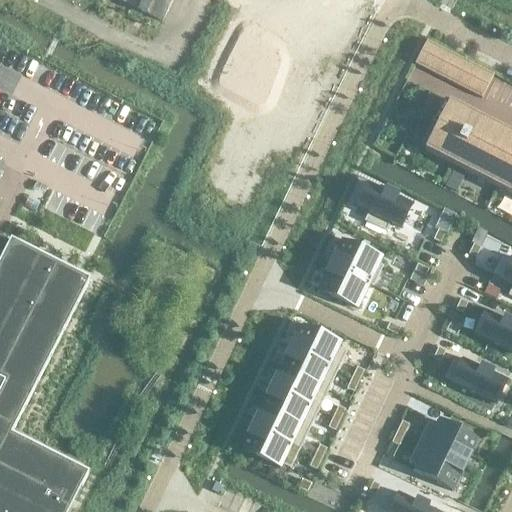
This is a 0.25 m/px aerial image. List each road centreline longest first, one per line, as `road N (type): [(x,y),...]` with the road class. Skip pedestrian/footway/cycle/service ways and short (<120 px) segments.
road 1 (residential): [(255,282),(394,0)]
road 2 (residential): [(147,511),(255,282)]
road 3 (residential): [(255,282),(402,354)]
road 4 (residential): [(402,354),(404,384),(353,491)]
road 5 (residential): [(511,58),(397,0)]
